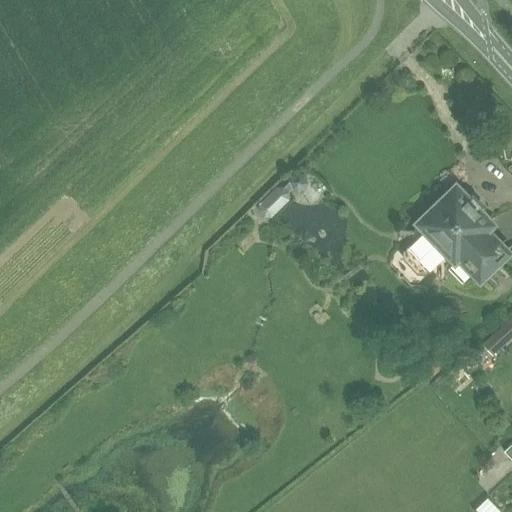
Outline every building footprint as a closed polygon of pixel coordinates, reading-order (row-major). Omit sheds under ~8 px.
[(288,182),(291,190),(297,193),(306,190),(308,183),(305,175),(299,173),(291,176),(288,182)] [(434,264),(447,264),(457,254),(459,257),(459,263),(470,274),(476,274),(480,278),(506,253),(483,229),(488,224),(455,191),(421,223),(414,231),(413,243),(404,252),(404,259),(418,274),(424,274),(434,264)] [(511,337),(511,315),(481,342),(492,355),(511,337)] [(434,354),(420,365),(431,378),(444,367),(434,354)] [(511,441),(502,451),(511,461),(511,441)]
